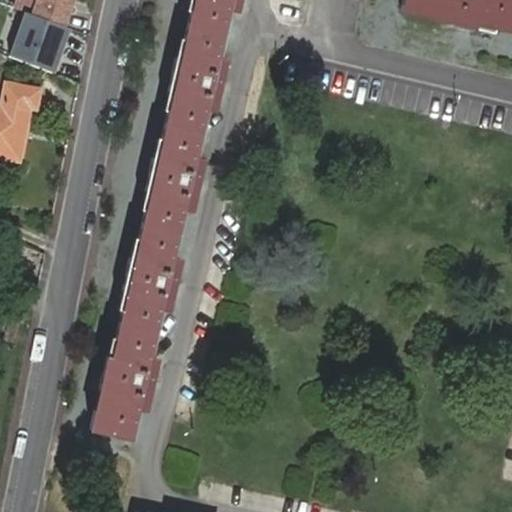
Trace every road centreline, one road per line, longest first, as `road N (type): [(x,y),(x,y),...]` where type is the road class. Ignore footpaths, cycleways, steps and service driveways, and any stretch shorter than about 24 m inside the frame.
road 1 (residential): [(258,0),(153,459),(154,485),(168,499),(220,511)]
road 2 (residential): [(25,511),(119,0)]
road 3 (residential): [(511,93),(323,45),(333,0)]
